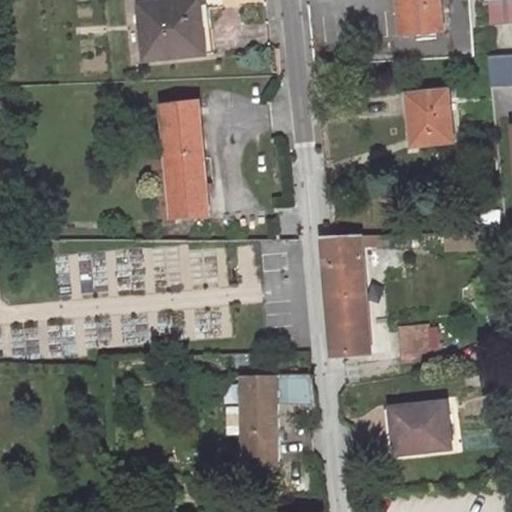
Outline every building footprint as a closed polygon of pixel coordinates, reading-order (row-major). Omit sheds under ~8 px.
[(211,29),(209,0),(188,0),(141,5),(147,61),(208,55),(204,29),(211,29)] [(399,0),(403,35),(445,30),(442,0),(399,0)] [(511,0),(488,0),(490,20),(511,17),(511,0)] [(511,54),(489,56),(491,85),(511,83),(511,54)] [(456,142),(450,90),(409,95),(414,147),(456,142)] [(212,215),(200,102),(163,106),(174,219),(212,215)] [(331,329),(370,327),(363,235),(322,237),(331,329)] [(370,249),(414,248),(413,235),(369,235),(370,249)] [(415,309),(412,280),(398,280),(399,310),(415,309)] [(431,354),(429,325),(401,327),(403,355),(431,354)] [(245,465),(279,464),(278,405),(316,404),(313,375),(277,375),(278,378),(243,378),(245,465)] [(455,449),(449,402),(393,408),(398,455),(455,449)]
